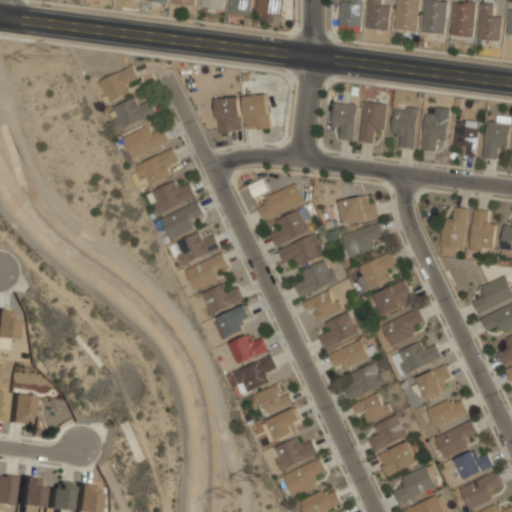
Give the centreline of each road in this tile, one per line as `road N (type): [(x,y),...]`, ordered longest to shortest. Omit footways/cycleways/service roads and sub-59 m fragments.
road 1 (tertiary): [(511,81),(3,16)]
road 2 (residential): [(177,97),(374,511)]
road 3 (residential): [(212,170),(253,153),(511,187)]
road 4 (residential): [(407,174),(407,213),(511,431)]
road 5 (residential): [(314,0),(302,160)]
